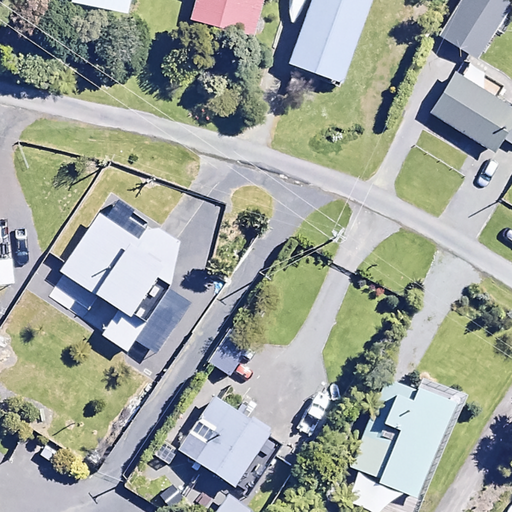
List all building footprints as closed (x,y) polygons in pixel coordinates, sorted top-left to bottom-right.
[(67,0),(123,11),(125,0),(67,0)] [(194,0),(189,20),(253,37),(263,0),(194,0)] [(309,0),(287,63),(339,82),(368,0),(309,0)] [(461,0),(438,37),(476,60),(511,6),(501,0),(461,0)] [(511,110),(454,73),(428,113),(492,153),(502,137),(511,144),(511,110)] [(58,273),(116,311),(99,336),(125,353),(134,341),(155,355),(189,305),(169,292),(178,243),(115,201),(103,219),(96,215),(58,273)] [(0,286),(10,285),(3,222),(0,222),(0,286)] [(357,511),(417,511),(466,397),(401,370),(344,506),(357,511)] [(232,488),(268,434),(213,398),(196,423),(211,433),(192,462),(232,488)] [(164,446),(177,454),(198,419),(185,412),(164,446)] [(249,511),(250,511),(227,496),(216,511),(249,511)]
